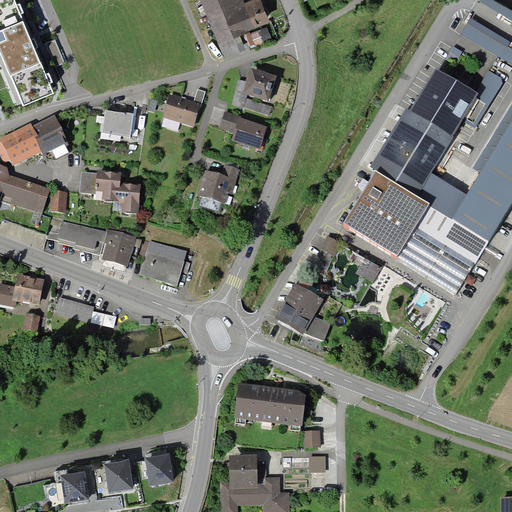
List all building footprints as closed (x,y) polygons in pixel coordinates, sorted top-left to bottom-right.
[(16,0),(0,0),(0,40),(24,98),(52,86),(16,0)] [(202,0),(219,39),(217,40),(224,56),(246,47),(239,31),(270,18),(262,0),(254,0),(247,3),(245,0),(202,0)] [(484,0),(511,17),(511,8),(498,0),(484,0)] [(471,21),(462,35),(511,66),(511,51),(508,49),(510,45),(471,21)] [(366,29),(356,34),(360,41),(370,36),(366,29)] [(248,83),(244,96),(247,97),(269,104),(277,78),(252,70),(248,83)] [(376,172),(416,198),(431,174),(463,123),(475,128),(502,85),(502,79),(489,71),(476,95),(442,74),(415,116),(409,112),(371,169),(376,172)] [(238,80),(232,105),(269,117),(272,107),(247,99),(247,97),(244,96),(248,83),(238,80)] [(198,91),(194,103),(202,105),(205,93),(198,91)] [(171,95),(164,118),(194,128),(202,105),(194,103),(171,95)] [(158,101),(151,99),(147,111),(154,114),(158,101)] [(133,116),(106,112),(103,134),(130,137),(133,116)] [(220,129),(234,133),(239,118),(240,117),(226,112),(220,129)] [(54,118),(30,129),(42,152),(44,157),(68,145),(54,118)] [(234,133),(231,141),(260,151),(267,128),(239,118),(234,133)] [(511,123),(509,128),(467,196),(452,221),(489,243),(511,205),(511,123)] [(29,127),(1,141),(2,144),(11,161),(14,166),(42,152),(30,129),(29,127)] [(0,165),(11,161),(2,144),(0,145),(0,165)] [(222,176),(206,171),(199,195),(201,196),(197,207),(220,214),(223,203),(226,204),(229,194),(232,195),(239,170),(225,166),(222,176)] [(0,168),(0,199),(42,213),(50,191),(6,177),(8,171),(0,168)] [(97,195),(97,192),(99,173),(82,172),(80,194),(97,195)] [(456,296),(489,243),(452,221),(416,198),(376,172),(343,228),(456,296)] [(122,175),(99,173),(97,192),(104,193),(103,202),(124,203),(123,213),(138,215),(140,188),(121,187),(122,175)] [(467,196),(431,174),(416,198),(452,221),(467,196)] [(51,194),(50,213),(66,213),(67,194),(51,194)] [(51,220),(47,239),(59,242),(59,244),(74,248),(74,250),(100,256),(107,233),(51,220)] [(100,256),(99,260),(127,268),(136,238),(108,230),(107,233),(100,256)] [(327,238),(320,250),(332,257),(339,245),(327,238)] [(138,256),(145,258),(150,242),(143,240),(138,256)] [(186,252),(150,242),(145,258),(140,276),(177,286),(186,252)] [(365,260),(357,273),(375,284),(383,271),(365,260)] [(18,275),(15,288),(0,284),(0,305),(12,308),(14,301),(39,307),(45,281),(18,275)] [(297,288),(280,320),(306,335),(323,341),(329,324),(315,319),(324,302),(297,288)] [(60,298),(55,314),(90,324),(94,307),(78,303),(60,298)] [(26,315),(24,331),(37,333),(40,317),(26,315)] [(307,394),(240,386),(236,418),(302,426),(307,394)] [(320,434),(304,434),(304,448),(320,448),(320,434)] [(179,457),(153,459),(155,488),(182,486),(179,457)] [(232,483),(220,483),(220,511),(237,511),(237,505),(265,504),(265,511),(288,511),(288,494),(279,494),(279,482),(258,482),(257,459),(232,459),(232,483)] [(283,469),(310,469),(310,459),(283,459),(283,469)] [(323,459),(310,459),(310,469),(310,474),(323,474),(323,459)] [(132,463),(108,467),(112,494),(136,491),(132,463)] [(87,499),(84,473),(59,477),(63,503),(87,499)]
